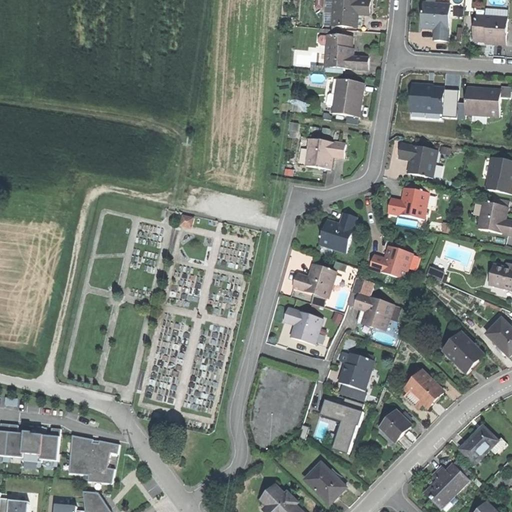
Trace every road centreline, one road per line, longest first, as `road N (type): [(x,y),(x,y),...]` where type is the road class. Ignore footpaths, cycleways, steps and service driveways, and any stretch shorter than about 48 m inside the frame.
road 1 (residential): [(394,59),(370,178),(293,211),(254,346)]
road 2 (track): [(43,387),(87,196),(111,191),(184,204)]
road 3 (unclassified): [(183,502),(119,415),(85,398),(0,378)]
road 4 (residential): [(254,346),(237,408),(236,470),(183,502)]
road 5 (residential): [(511,380),(468,406),(386,489)]
